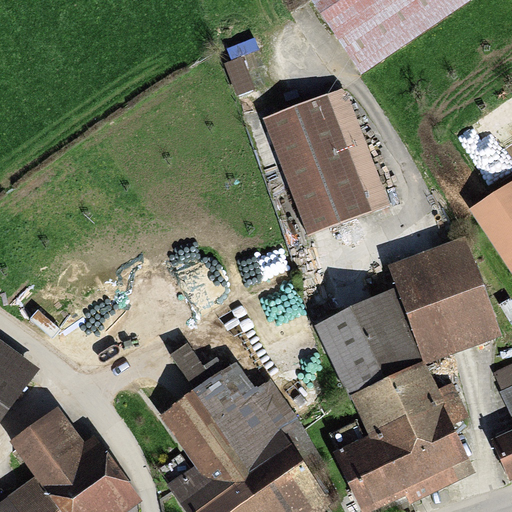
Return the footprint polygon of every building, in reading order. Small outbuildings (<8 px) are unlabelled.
[(459,0),(315,0),(362,67),(459,0)] [(379,204),(340,95),(266,121),(305,231),(379,204)] [(511,185),(470,213),(511,277),(511,185)] [(364,504),(457,465),(415,364),(492,331),(455,243),(387,271),(395,290),(318,322),(368,442),(342,453),(364,504)] [(511,341),(511,316),(496,327),(508,344),(511,341)] [(189,511),(294,511),(317,497),(267,419),(248,391),(239,398),(222,372),(208,382),(184,346),(173,353),(197,389),(158,415),(192,466),(170,481),(189,511)] [(0,407),(26,370),(0,351),(0,407)] [(511,365),(497,371),(511,413),(511,365)] [(128,511),(137,506),(88,438),(77,447),(52,413),(6,446),(31,480),(0,502),(0,511),(128,511)] [(511,477),(511,432),(491,441),(507,480),(511,477)]
